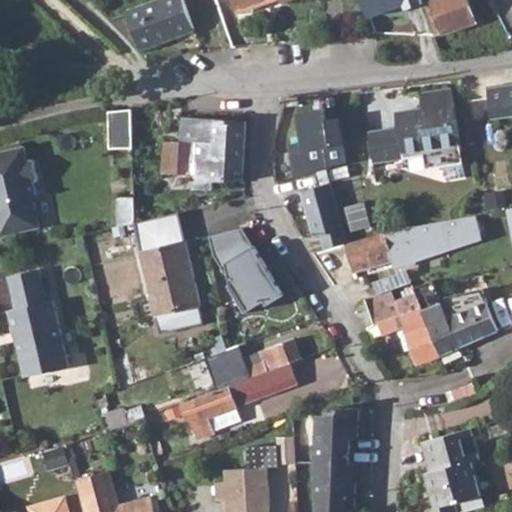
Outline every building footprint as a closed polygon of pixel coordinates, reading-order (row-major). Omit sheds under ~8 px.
[(160,0),(128,11),(142,51),(196,34),(184,0),(160,0)] [(234,0),(237,9),(264,0),(281,0),(283,4),(295,0),(234,0)] [(417,0),(359,0),(366,18),(418,1),(417,0)] [(427,0),(423,1),(435,37),(476,23),(468,0),(427,0)] [(511,112),(511,82),(489,85),(493,115),(511,112)] [(445,160),(465,156),(453,86),(423,92),(425,106),(397,112),(400,126),(371,131),(375,163),(406,158),(405,154),(425,150),(428,168),(446,165),(445,160)] [(110,109),(113,146),(136,145),(133,108),(110,109)] [(327,119),(325,108),(298,113),(303,142),(290,144),(296,179),(330,168),(327,147),(332,146),(331,145),(327,119)] [(342,117),(327,119),(331,145),(346,143),(342,117)] [(215,159),(244,160),(247,123),(181,118),(180,138),(215,141),(215,159)] [(194,189),(215,189),(216,180),(242,181),(244,160),(215,159),(215,141),(180,138),(165,136),(163,172),(182,173),(181,184),(194,184),(194,189)] [(0,153),(0,236),(40,228),(33,196),(37,196),(34,181),(39,180),(34,160),(29,161),(27,147),(0,153)] [(468,175),(465,156),(445,160),(446,165),(448,178),(468,175)] [(303,189),(316,234),(324,232),(346,226),(332,181),(303,189)] [(136,196),(120,196),(121,219),(137,219),(136,196)] [(347,207),(354,231),(374,225),(367,201),(347,207)] [(350,244),(358,269),(405,255),(495,227),(490,211),(384,230),(385,233),(350,244)] [(328,246),(350,240),(346,226),(324,232),(328,246)] [(270,304),(287,293),(244,227),(211,235),(215,254),(234,282),(229,285),(247,313),(268,299),(270,304)] [(497,235),(495,227),(405,255),(408,263),(497,235)] [(142,252),(158,315),(156,315),(160,334),(203,324),(199,305),(202,304),(187,241),(142,252)] [(41,268),(9,276),(17,310),(10,312),(14,333),(18,332),(20,341),(16,342),(25,377),(69,367),(54,301),(49,303),(41,268)] [(374,281),(379,293),(392,289),(413,282),(409,269),(374,281)] [(414,288),(441,352),(458,346),(460,345),(445,308),(434,280),(414,288)] [(414,346),(420,362),(441,352),(414,288),(403,292),(405,298),(397,302),(392,289),(379,293),(366,297),(375,324),(402,315),(407,326),(414,346)] [(460,302),(445,308),(460,345),(499,328),(488,300),(473,306),(463,310),(461,305),(460,302)] [(470,301),(461,305),(463,310),(473,306),(470,301)] [(375,324),(367,327),(372,338),(400,329),(407,349),(414,346),(407,326),(402,315),(375,324)] [(225,334),(230,348),(248,341),(244,328),(225,334)] [(233,370),(239,382),(240,381),(251,377),(290,362),(299,358),(292,336),(249,352),(246,359),(248,364),(233,370)] [(458,346),(441,352),(445,361),(462,354),(458,346)] [(298,383),(290,362),(251,377),(240,381),(239,382),(224,386),(177,405),(184,423),(192,423),(197,439),(218,432),(217,429),(212,416),(239,406),(298,383)] [(239,406),(212,416),(217,429),(244,419),(239,406)] [(127,411),(130,421),(145,417),(142,407),(127,411)] [(361,436),(361,407),(338,407),(337,411),(327,410),(327,414),(317,413),(315,460),(351,462),(353,436),(361,436)] [(429,466),(432,479),(438,503),(433,504),(434,511),(463,511),(459,495),(486,489),(478,455),(486,454),(484,444),(479,423),(428,434),(431,450),(435,465),(429,466)] [(277,439),(278,464),(298,462),(297,438),(277,439)] [(352,511),(353,508),(356,508),(357,482),(352,476),(350,476),(351,462),(315,460),(316,511),(352,511)] [(357,482),(358,462),(351,462),(350,476),(352,476),(357,482)] [(227,500),(227,511),(269,511),(266,469),(225,471),(225,483),(216,483),(218,501),(227,500)] [(156,511),(152,495),(120,504),(110,470),(77,479),(85,511),(156,511)] [(69,511),(66,496),(31,506),(32,511),(69,511)]
